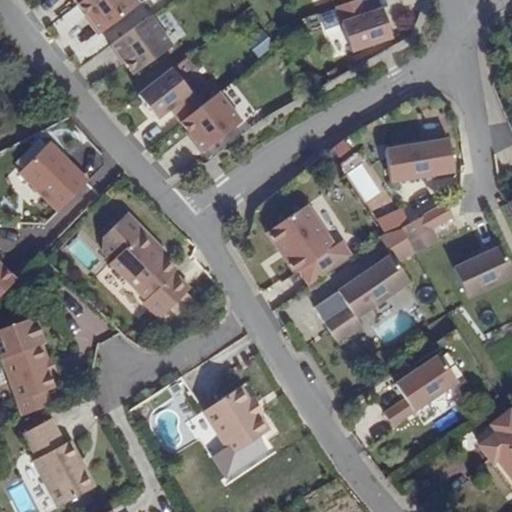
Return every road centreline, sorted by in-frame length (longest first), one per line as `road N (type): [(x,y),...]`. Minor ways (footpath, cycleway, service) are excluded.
road 1 (residential): [(191,222),(252,306),(323,428),(389,511)]
road 2 (residential): [(191,222),(461,43)]
road 3 (residential): [(3,0),(191,222)]
road 4 (residential): [(461,43),(480,172),(511,243)]
